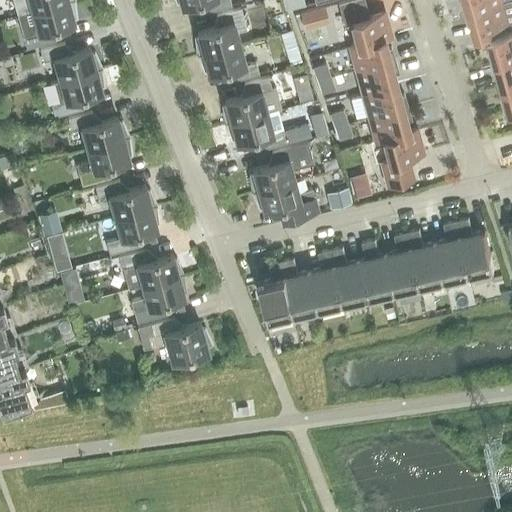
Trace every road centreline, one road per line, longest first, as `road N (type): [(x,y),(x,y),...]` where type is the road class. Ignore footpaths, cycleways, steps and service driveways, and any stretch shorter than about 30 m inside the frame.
road 1 (residential): [(222,245),(484,185)]
road 2 (residential): [(124,0),(222,245)]
road 3 (residential): [(484,185),(422,0)]
